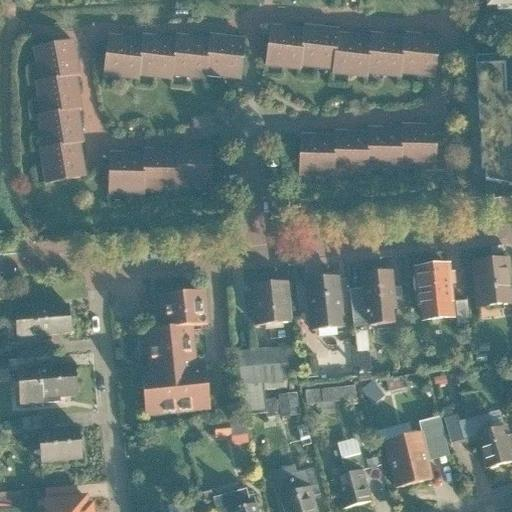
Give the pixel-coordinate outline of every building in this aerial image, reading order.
[(511,0),(484,0),(485,8),(511,6),(511,0)] [(302,31),(271,28),(267,71),(298,74),(299,70),(302,31)] [(302,31),(299,70),(333,73),(336,37),(337,32),(303,29),(302,31)] [(371,36),(371,40),(367,77),(401,80),(401,78),(405,39),(371,36)] [(406,36),(405,39),(401,78),(436,81),(440,39),(406,36)] [(207,80),(211,41),(178,37),(177,41),(174,78),(207,82),(207,80)] [(336,37),(333,73),(332,78),(367,81),(367,77),(371,40),(336,37)] [(140,81),(140,79),(144,41),(109,38),(105,78),(140,81)] [(173,82),(174,78),(177,41),(144,38),(144,41),(140,79),(173,82)] [(207,80),(241,83),(245,41),(212,38),(211,41),(207,80)] [(40,84),(77,77),(81,76),(75,43),(34,51),(40,84)] [(501,65),(475,66),(479,180),(511,186),(511,94),(503,94),(501,65)] [(42,116),(79,110),(83,109),(77,77),(40,84),(36,84),(42,116)] [(46,151),(80,144),(86,143),(79,110),(42,116),(39,117),(46,151)] [(401,168),(435,169),(436,128),(403,127),(402,132),(401,168)] [(401,172),(401,168),(402,132),(370,131),(370,135),(369,171),(401,172)] [(369,176),(369,171),(370,135),(335,134),(335,137),(334,175),(369,176)] [(334,180),(334,175),(335,137),(301,136),(300,179),(334,180)] [(47,184),(86,177),(80,144),(46,151),(41,151),(47,184)] [(212,189),(213,149),(180,148),(179,153),(179,189),(212,189)] [(179,193),(179,189),(179,153),(145,152),(145,154),(144,192),(179,193)] [(145,154),(111,154),(110,196),(144,197),(144,192),(145,154)] [(511,305),(511,298),(507,260),(470,264),(476,310),(511,305)] [(454,319),(448,264),(413,268),(419,323),(454,319)] [(395,324),(391,272),(359,275),(364,327),(395,324)] [(344,329),(338,277),(302,281),(308,333),(344,329)] [(291,325),(286,283),(249,287),(253,328),(291,325)] [(207,325),(204,292),(156,298),(158,331),(143,332),(146,370),(138,371),(142,418),(208,410),(204,364),(195,365),(192,326),(207,325)] [(72,335),(70,305),(14,309),(16,339),(72,335)] [(286,381),(284,349),(236,353),(239,385),(286,381)] [(78,402),(76,366),(18,370),(21,407),(78,402)] [(278,395),(278,415),(300,415),(299,395),(278,395)] [(485,471),(511,463),(511,460),(510,453),(511,452),(511,437),(506,439),(497,413),(457,424),(454,416),(443,419),(450,446),(476,439),(485,471)] [(84,462),(81,429),(40,432),(42,465),(84,462)] [(431,480),(421,434),(384,442),(394,489),(431,480)] [(272,474),(281,511),(315,511),(312,501),(320,499),(311,469),(294,474),(292,468),(272,474)] [(369,503),(361,472),(331,480),(339,511),(369,503)] [(256,511),(252,496),(247,497),(245,490),(211,499),(214,511),(256,511)] [(90,511),(90,496),(42,500),(42,511),(90,511)]
